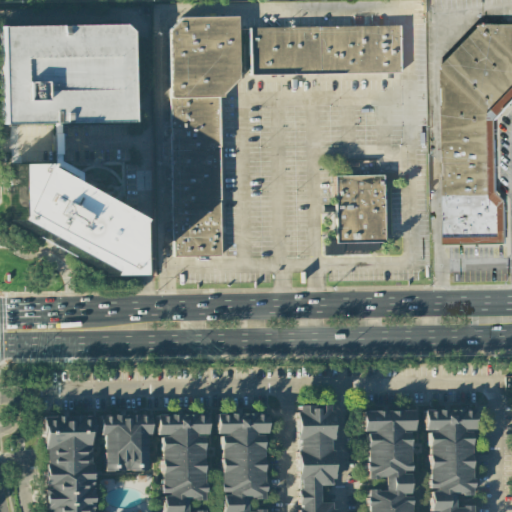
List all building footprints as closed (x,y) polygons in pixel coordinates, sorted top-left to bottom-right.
[(172,257),(219,256),(217,97),(226,96),(226,82),(237,82),(236,17),(177,18),(177,27),(169,27),(172,257)] [(441,243),(505,243),(505,195),(496,187),(497,118),(511,101),(511,23),(480,23),(441,65),(441,243)] [(130,122),(128,25),(0,27),(0,98),(1,125),(130,122)] [(248,75),(399,73),(398,26),(252,28),(252,45),(248,45),(248,75)] [(10,165),(11,225),(101,268),(101,276),(131,276),(130,215),(40,172),(40,165),(10,165)] [(296,511),(332,511),(332,503),(318,503),(318,486),(331,486),(330,406),(296,406),(296,511)] [(470,511),(471,507),(453,507),(453,495),(469,496),(470,430),(473,430),(473,420),(464,420),(464,411),(422,410),(422,431),(427,431),(426,490),(428,490),(427,511),(470,511)] [(408,511),(408,495),(408,472),(408,431),(411,431),(411,411),(360,412),(361,432),(364,432),(365,479),(382,479),(383,490),(365,490),(365,511),(408,511)] [(214,414),(215,435),(219,435),(219,494),(220,494),(220,511),(263,511),(245,511),(245,499),(263,499),(263,414),(214,414)] [(103,472),(145,471),(145,434),(149,434),(148,415),(97,416),(98,435),(102,435),(103,472)] [(203,511),(204,511),(185,511),(185,500),(203,500),(203,415),(155,415),(155,435),(159,435),(159,495),(161,495),(160,511),(203,511)] [(44,511),(89,511),(89,417),(42,417),(43,510),(44,510),(44,511)]
